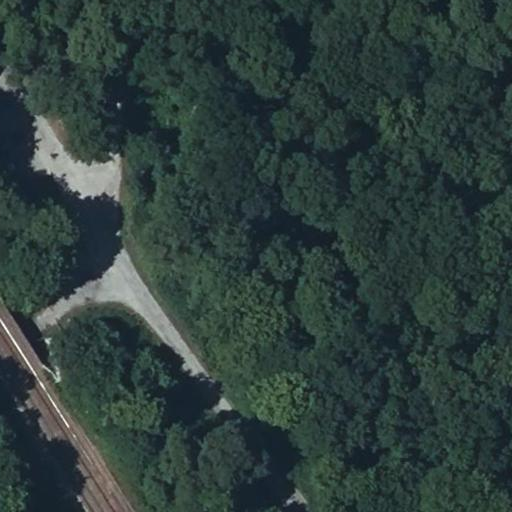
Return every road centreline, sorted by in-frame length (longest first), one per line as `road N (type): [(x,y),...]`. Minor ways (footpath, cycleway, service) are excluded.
road 1 (unclassified): [(100,236),(293,511)]
road 2 (track): [(121,0),(112,178),(100,236)]
road 3 (unclassified): [(0,71),(100,236)]
